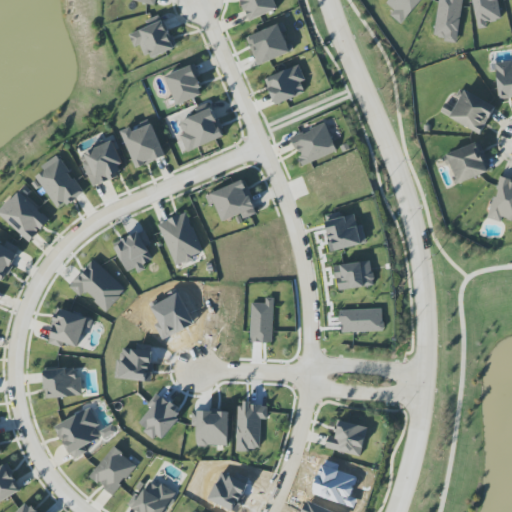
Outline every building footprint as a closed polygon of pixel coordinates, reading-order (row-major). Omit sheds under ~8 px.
[(240,0),(249,21),(278,10),(274,0),(240,0)] [(438,0),(434,39),(458,41),(462,0),(438,0)] [(473,0),(479,29),(488,28),(487,22),(502,20),(498,0),(473,0)] [(129,35),(135,47),(142,44),(149,60),(176,48),(162,15),(146,22),(148,27),(129,35)] [(292,52),(280,24),(247,38),(259,66),(292,52)] [(511,61),(496,63),(500,100),(511,98),(511,61)] [(165,77),(177,105),(204,95),(197,78),(201,77),(196,64),(165,77)] [(266,78),(276,105),(306,93),(301,82),(306,81),(300,66),(266,78)] [(496,105),(464,91),(457,107),(446,102),(440,115),(484,133),(496,105)] [(177,123),(189,152),(225,137),(213,108),(177,123)] [(122,131),(136,168),(165,158),(153,124),(133,132),(131,128),(122,131)] [(301,165),(337,153),(327,124),(291,136),(301,165)] [(93,188),(121,176),(117,167),(123,164),(112,140),(84,152),(88,162),(83,164),(93,188)] [(458,184),(492,171),(480,141),(446,155),(458,184)] [(36,177),(58,210),(84,193),(59,155),(41,167),(44,171),(36,177)] [(511,181),(499,178),(489,219),(502,222),(502,219),(511,221),(511,181)] [(216,203),(223,222),(242,215),(243,219),(257,214),(246,181),(206,195),(210,206),(216,203)] [(0,210),(0,215),(30,243),(50,220),(18,191),(0,210)] [(203,252),(187,213),(159,225),(177,267),(195,259),(193,256),(203,252)] [(367,244),(362,225),(357,226),(355,215),(325,222),(332,252),(367,244)] [(128,275),(145,267),(144,265),(153,260),(146,246),(151,244),(144,230),(114,244),(128,275)] [(4,246),(0,243),(0,279),(4,281),(21,249),(7,241),(4,246)] [(107,312),(127,290),(94,260),(70,286),(81,297),(85,292),(107,312)] [(335,266),(339,291),(375,286),(371,261),(335,266)] [(251,343),(273,344),(274,298),(266,298),(266,304),(252,304),(251,343)] [(84,327),(90,329),(93,319),(59,309),(49,341),(77,350),(84,327)] [(82,397),(82,379),(75,379),(75,368),(44,369),(46,398),(82,397)] [(262,420),(268,420),(268,405),(238,404),(237,450),(261,451),(262,420)] [(56,425),(72,460),(87,453),(84,446),(103,437),(90,409),(56,425)] [(197,446),(228,447),(229,412),(192,412),(192,426),(197,427),(197,446)] [(326,448),(361,457),(368,428),(339,421),(335,437),(329,436),(326,448)] [(137,465),(113,447),(90,477),(113,496),(137,465)] [(0,503),(22,491),(7,464),(0,467),(0,503)] [(164,511),(176,493),(161,484),(158,488),(147,481),(131,508),(138,511),(164,511)] [(39,511),(29,501),(17,511),(39,511)]
